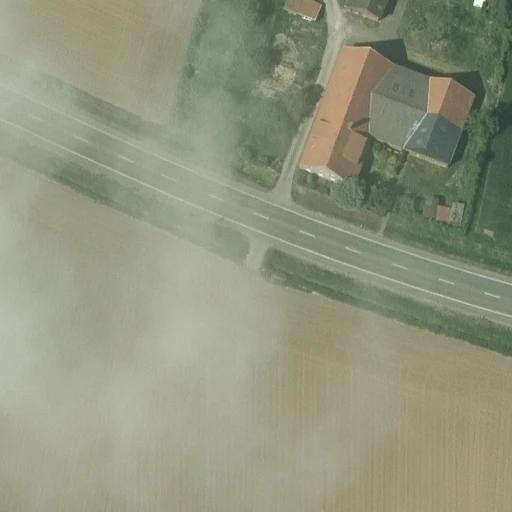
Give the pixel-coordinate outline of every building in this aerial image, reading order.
[(321,8),(299,0),(290,0),(285,13),(315,25),(321,8)] [(387,0),(352,0),(348,13),(380,24),(387,0)] [(477,0),(476,7),(507,14),(510,0),(477,0)] [(474,104),(345,56),(319,127),(371,147),(448,175),(474,104)] [(371,147),(319,127),(302,174),(354,193),(371,147)] [(453,212),(439,210),(440,203),(428,201),(424,222),(463,229),(467,208),(454,206),(453,212)]
